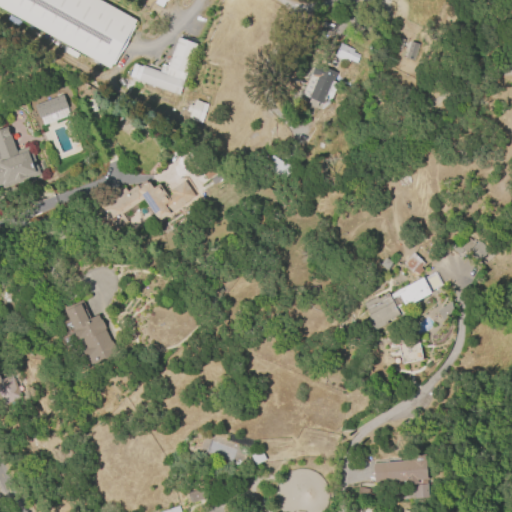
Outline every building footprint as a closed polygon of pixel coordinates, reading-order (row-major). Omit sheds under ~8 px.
[(0,0),(103,0),(139,20),(136,24),(138,25),(116,64),(115,64),(113,68),(99,60),(95,66),(86,61),(89,55),(41,28),(38,34),(29,29),(32,23),(0,4),(0,0)] [(161,8),(153,3),(154,0),(167,0),(166,2),(165,1),(161,8)] [(176,95),(128,77),(133,64),(142,67),(142,66),(158,72),(161,64),(166,66),(177,38),(195,45),(176,95)] [(413,62),(417,44),(409,42),(404,59),(413,62)] [(333,56),(339,43),(353,49),(352,52),(359,55),(355,63),(349,60),(348,63),(333,56)] [(301,95),(314,63),(336,72),(332,81),(336,83),(329,100),(324,98),(321,104),(316,102),(314,108),(307,105),(309,99),(301,95)] [(41,126),(69,116),(61,95),(34,105),(41,126)] [(200,124),(187,119),(189,113),(185,112),(188,104),(191,106),(193,100),(207,105),(200,124)] [(0,128),(7,126),(15,150),(28,145),(39,175),(0,189),(0,128)] [(292,169),(273,156),(265,169),(284,181),(292,169)] [(207,179),(198,167),(211,158),(220,169),(207,179)] [(224,176),(213,184),(209,180),(221,171),(224,176)] [(182,180),(193,196),(157,221),(142,199),(120,214),(125,221),(111,230),(95,207),(123,188),(125,191),(134,185),(137,189),(148,182),(151,187),(157,183),(166,196),(171,193),(168,190),(182,180)] [(463,234),(474,244),(468,252),(466,254),(462,250),(458,255),(451,248),(463,234)] [(478,261),(468,252),(474,244),(478,240),(488,249),(478,261)] [(412,254),(424,264),(420,269),(422,270),(417,276),(403,263),(412,254)] [(390,273),(380,265),(385,258),(395,266),(390,273)] [(421,278),(429,294),(411,304),(410,301),(402,305),(402,306),(396,310),(400,317),(372,331),(366,320),(368,319),(366,316),(368,315),(362,304),(375,297),(376,299),(387,294),(388,295),(421,278)] [(88,365),(70,329),(73,328),(64,308),(81,300),(90,319),(97,315),(115,352),(88,365)] [(22,399),(8,406),(0,390),(0,375),(8,371),(22,399)] [(255,465),(250,456),(261,451),(265,460),(255,465)] [(374,463),(414,461),(413,455),(427,455),(428,479),(418,480),(419,483),(405,484),(405,482),(375,484),(374,463)] [(415,499),(414,485),(426,485),(427,498),(415,499)]
